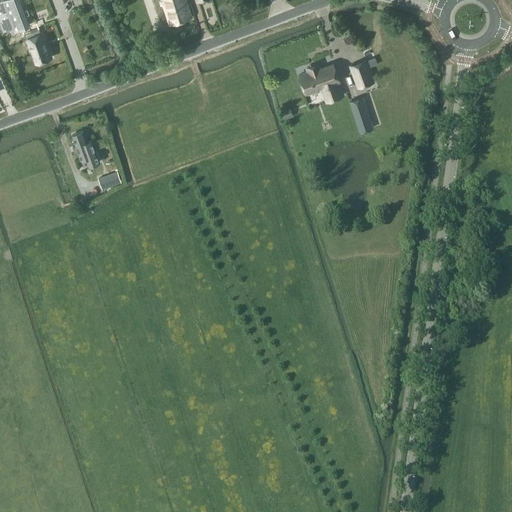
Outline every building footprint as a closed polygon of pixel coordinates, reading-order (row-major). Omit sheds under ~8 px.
[(21,0),(0,0),(0,22),(3,31),(13,27),(15,31),(30,25),(21,0)] [(192,16),(187,0),(162,0),(170,23),(192,16)] [(30,44),(37,61),(51,56),(42,31),(36,33),(34,28),(26,32),(28,36),(26,37),(29,44),(30,44)] [(366,60),(351,65),(359,86),(374,80),(369,67),(378,64),(375,57),(366,60)] [(320,65),(308,69),(309,71),(300,74),(307,92),(328,84),(333,98),(343,94),(338,80),(340,80),(334,64),(321,68),(320,65)] [(379,127),(369,97),(356,101),(366,132),(379,127)] [(293,115),(291,107),(283,110),(285,117),(293,115)] [(73,134),(82,159),(87,157),(89,165),(100,161),(92,140),(88,142),(84,130),(73,134)] [(99,178),(103,188),(121,181),(118,172),(99,178)] [(75,203),(77,209),(85,207),(82,199),(75,201),(75,203)]
